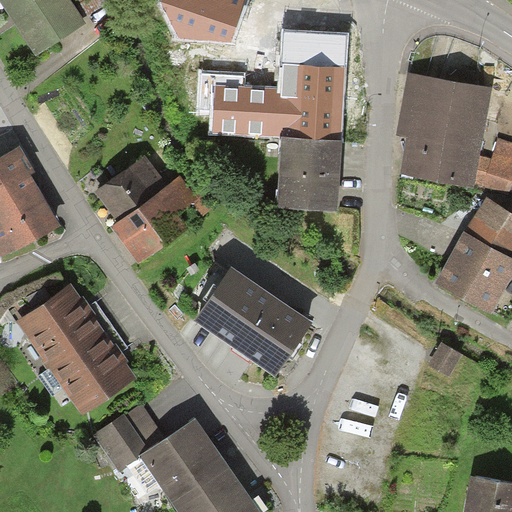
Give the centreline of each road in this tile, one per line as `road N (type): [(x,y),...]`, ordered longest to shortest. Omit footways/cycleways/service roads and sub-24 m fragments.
road 1 (residential): [(224,412),(92,238),(0,94)]
road 2 (residential): [(380,0),(371,264)]
road 3 (unclassified): [(511,343),(371,264)]
road 4 (residential): [(371,264),(314,401)]
